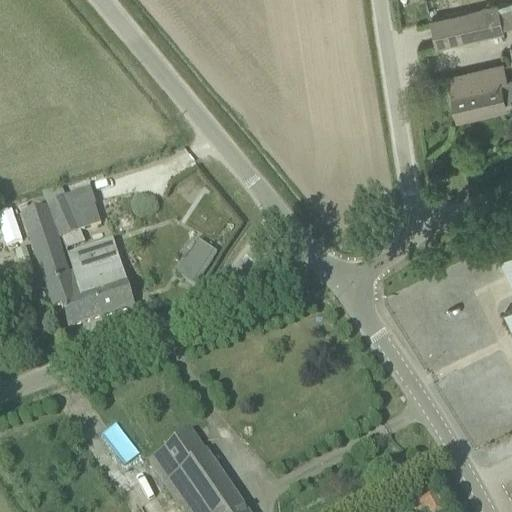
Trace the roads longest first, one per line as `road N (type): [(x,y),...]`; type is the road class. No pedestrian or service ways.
road 1 (unclassified): [(0,389),(161,332),(216,290),(278,217)]
road 2 (unclassified): [(278,217),(96,0)]
road 3 (unclassified): [(487,511),(333,279)]
road 4 (unclassified): [(416,230),(379,0)]
